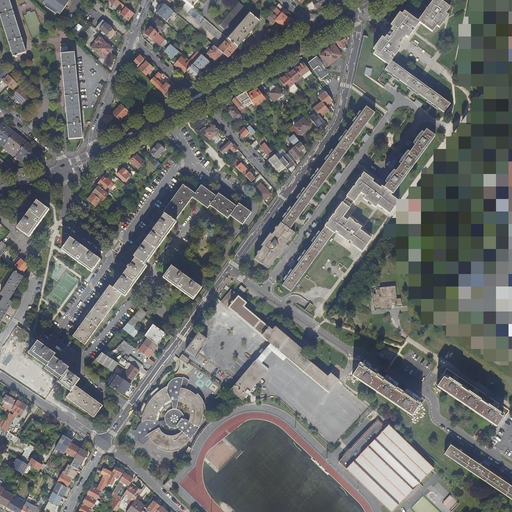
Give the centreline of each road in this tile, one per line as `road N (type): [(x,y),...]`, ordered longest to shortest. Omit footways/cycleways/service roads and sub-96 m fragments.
road 1 (residential): [(80,360),(196,215),(229,229),(253,215),(253,197),(201,170),(187,151)]
road 2 (residential): [(263,291),(400,99),(423,115),(381,173)]
road 3 (unclassified): [(263,291),(433,402),(439,419),(511,468)]
road 4 (residential): [(80,360),(54,336),(110,255),(64,218),(64,204)]
road 5 (residential): [(284,195),(336,122),(357,34),(349,12)]
road 6 (residential): [(229,268),(129,407)]
road 7 (residential): [(71,201),(126,236),(187,151)]
road 8 (secondary): [(198,97),(317,30)]
road 9 (residential): [(284,195),(198,97)]
road 10 (residential): [(0,374),(104,444)]
road 11 (residential): [(94,151),(128,36)]
